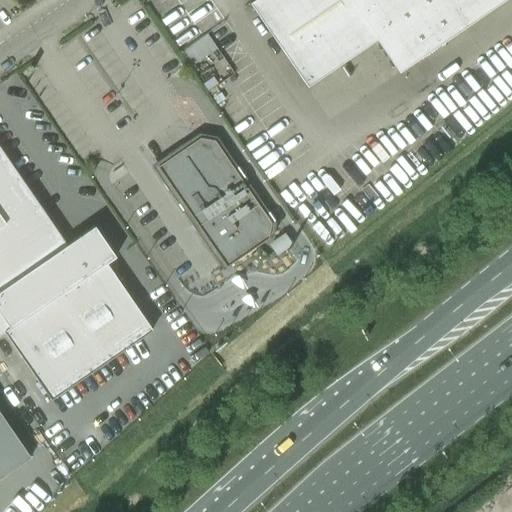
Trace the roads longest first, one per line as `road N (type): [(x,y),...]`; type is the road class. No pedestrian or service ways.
road 1 (trunk): [(511,272),(231,511)]
road 2 (trunk): [(331,511),(511,360)]
road 3 (unknown): [(0,480),(39,438),(0,366)]
